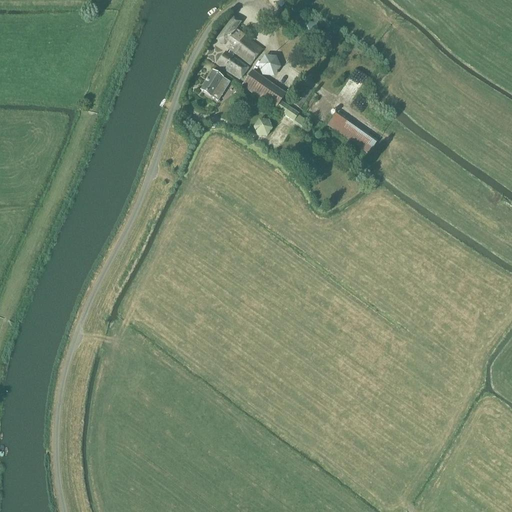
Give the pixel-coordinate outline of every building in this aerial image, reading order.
[(233,18),(216,40),(251,65),(262,49),(235,30),(240,23),(233,18)] [(305,23),(298,31),(301,41),(313,43),(319,34),(314,24),(305,23)] [(248,69),(225,53),(217,64),(241,82),(243,81),(241,79),(248,69)] [(278,56),(265,54),(259,62),(263,75),(273,77),(280,67),(278,56)] [(219,103),(221,101),(219,100),(230,83),(212,72),(200,90),(210,97),(219,103)] [(280,98),(250,76),(240,89),(271,111),(280,98)] [(311,93),(303,88),(291,104),(299,110),(311,93)] [(376,141),(335,112),(328,124),(368,153),(368,152),(376,141)] [(260,119),(256,126),(259,133),(268,134),(272,127),(268,120),(260,119)]
